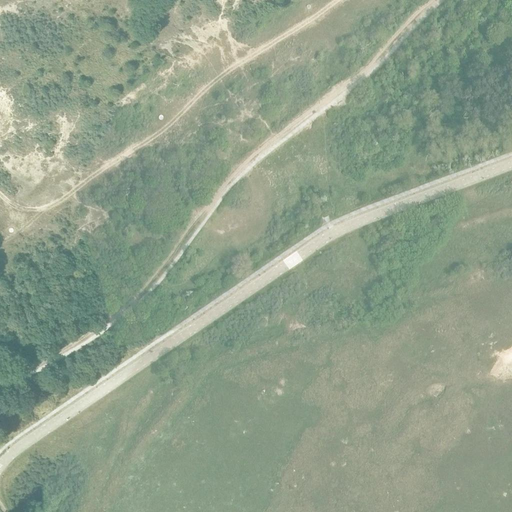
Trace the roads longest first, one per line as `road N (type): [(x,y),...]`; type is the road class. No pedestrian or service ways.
road 1 (unknown): [(434,0),(361,72),(239,168),(135,297),(76,343),(0,383)]
road 2 (track): [(0,195),(40,214),(335,0)]
